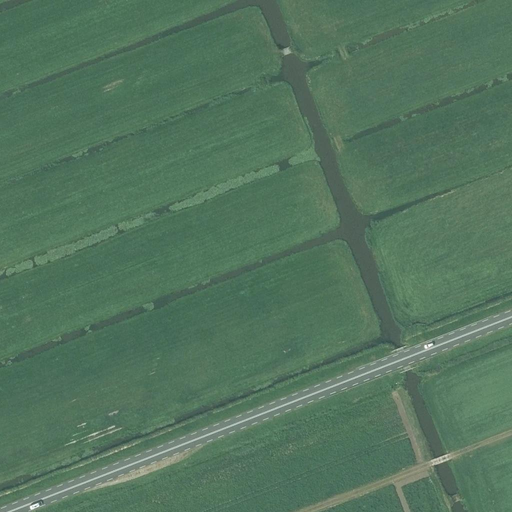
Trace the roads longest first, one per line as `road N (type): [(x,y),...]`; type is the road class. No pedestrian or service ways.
road 1 (primary): [(9,511),(511,317)]
road 2 (track): [(307,511),(511,432)]
